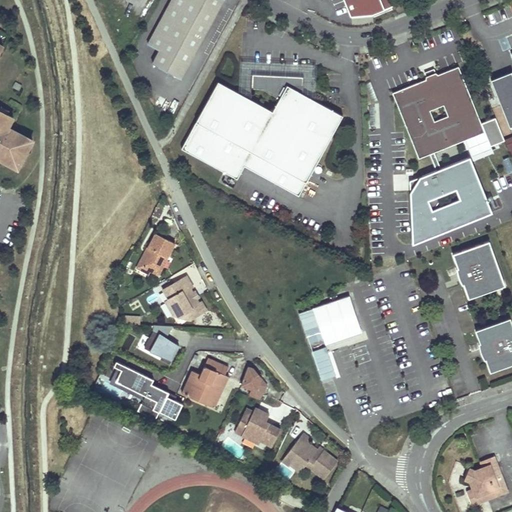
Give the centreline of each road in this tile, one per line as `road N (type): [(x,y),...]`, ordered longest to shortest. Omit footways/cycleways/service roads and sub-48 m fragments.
road 1 (residential): [(176,190),(225,295),(305,401),(359,452),(415,471)]
road 2 (residential): [(462,0),(347,38),(267,0)]
road 3 (residential): [(415,471),(442,424),(511,396)]
